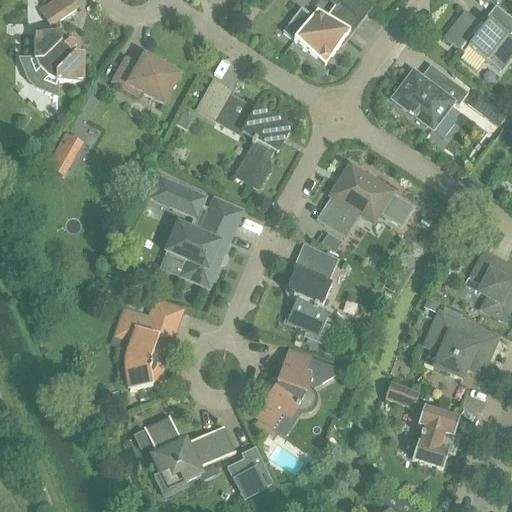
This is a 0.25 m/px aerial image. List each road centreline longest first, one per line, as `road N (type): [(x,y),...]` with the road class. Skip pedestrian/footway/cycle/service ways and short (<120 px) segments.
road 1 (residential): [(227,339),(333,113)]
road 2 (residential): [(511,226),(333,113)]
road 3 (residential): [(333,113),(158,2)]
road 4 (residential): [(333,113),(419,0)]
road 5 (track): [(55,511),(0,393)]
